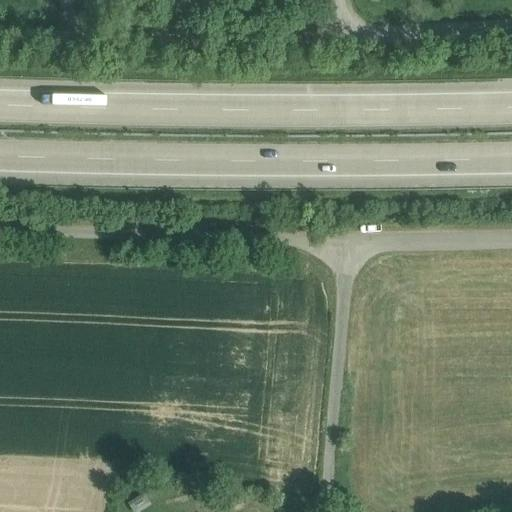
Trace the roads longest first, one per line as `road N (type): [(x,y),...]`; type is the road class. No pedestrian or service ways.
road 1 (motorway): [(511,108),(0,105)]
road 2 (motorway): [(0,156),(511,158)]
road 3 (unclassified): [(0,227),(342,237)]
road 4 (unclassified): [(0,32),(342,35)]
road 5 (unclassified): [(327,511),(342,237)]
road 6 (unclassified): [(342,35),(511,26)]
road 7 (unclassified): [(342,237),(511,238)]
